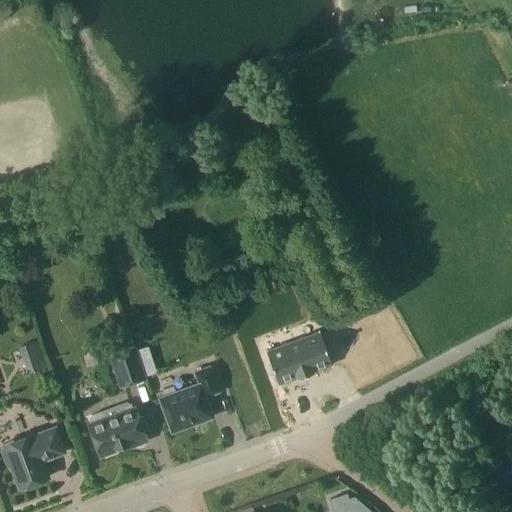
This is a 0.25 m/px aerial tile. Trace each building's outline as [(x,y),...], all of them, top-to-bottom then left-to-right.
[(244,130),(250,141),(260,135),(254,124),(244,130)] [(76,252),(76,258),(80,262),(86,262),(90,258),(90,253),(86,248),(80,248),(76,252)] [(145,378),(136,350),(128,328),(115,333),(121,353),(110,357),(120,386),(145,378)] [(320,331),(266,351),(278,384),(332,364),(320,331)] [(38,341),(23,344),(28,365),(43,362),(38,341)] [(136,350),(145,378),(156,374),(148,346),(136,350)] [(176,391),(173,386),(162,390),(163,396),(159,397),(171,431),(213,416),(205,396),(218,391),(209,366),(195,371),(199,383),(176,391)] [(104,414),(99,412),(90,415),(89,419),(90,423),(88,424),(99,456),(132,443),(133,446),(147,440),(135,407),(105,418),(104,414)] [(65,452),(55,426),(33,434),(32,433),(15,439),(17,445),(1,451),(7,465),(10,467),(18,488),(21,487),(24,490),(36,485),(36,481),(48,477),(42,460),(65,452)] [(328,500),(332,511),(370,511),(353,497),(347,499),(345,494),(328,500)]
